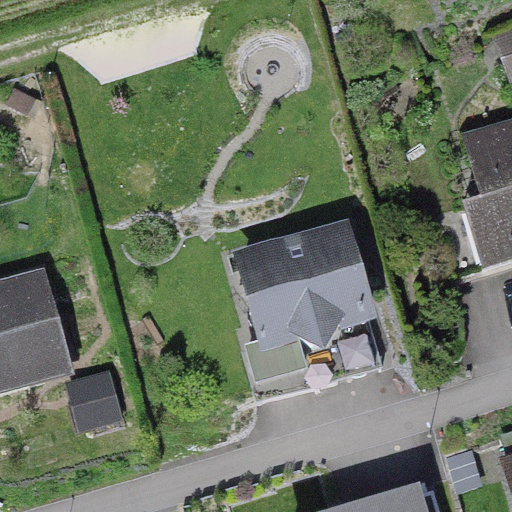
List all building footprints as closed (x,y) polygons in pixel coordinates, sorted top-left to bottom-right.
[(511,37),(494,44),(507,82),(511,80),(511,37)] [(453,279),(456,279),(511,262),(511,130),(461,145),(484,223),(440,236),(453,279)] [(290,341),(308,352),(323,348),(333,329),(362,321),(339,239),(238,267),(261,350),(290,341)] [(0,395),(25,389),(22,377),(64,366),(41,281),(0,292),(0,395)] [(427,511),(420,484),(318,511),(427,511)]
